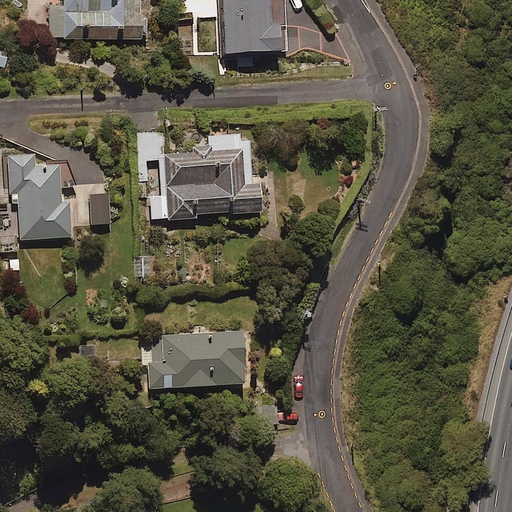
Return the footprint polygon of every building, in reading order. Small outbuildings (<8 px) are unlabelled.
[(140,41),(139,0),(62,0),(62,10),(49,10),(49,41),(140,41)] [(278,58),(278,51),(290,50),(289,20),(285,20),(284,0),(185,0),(186,18),(219,17),(221,60),(278,58)] [(207,140),(207,152),(189,152),(189,158),(171,158),(171,133),(137,134),(138,198),(146,198),(146,163),(158,163),(158,198),(148,198),(149,222),(195,221),(195,218),(259,217),(259,191),(250,191),(249,145),(238,145),(238,140),(207,140)] [(32,158),(6,160),(8,193),(18,192),(20,242),(70,239),(68,206),(59,207),(57,169),(33,171),(32,158)] [(242,390),(241,336),(140,339),(141,367),(147,367),(148,393),(242,390)] [(277,426),(276,408),(255,409),(256,427),(277,426)]
